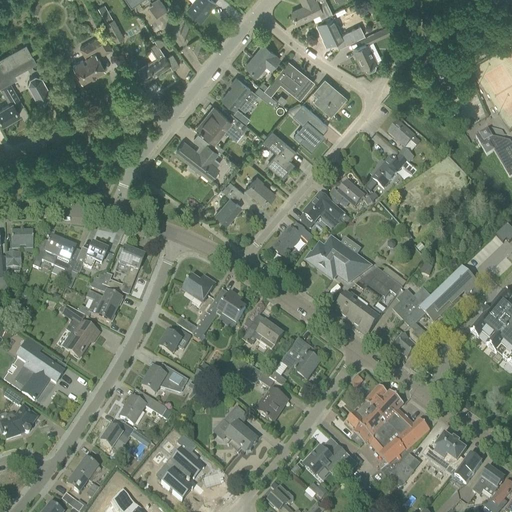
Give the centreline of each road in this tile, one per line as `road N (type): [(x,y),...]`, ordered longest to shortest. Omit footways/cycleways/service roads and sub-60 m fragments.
road 1 (unclassified): [(238,265),(369,105),(362,90),(256,14)]
road 2 (unclassified): [(47,473),(118,368),(178,236)]
road 3 (unclassified): [(235,510),(361,350)]
road 4 (tertiary): [(511,455),(361,350)]
road 5 (residential): [(151,144),(256,14)]
road 6 (residential): [(0,156),(65,125),(114,123),(151,144)]
road 7 (tertiary): [(361,350),(238,265)]
